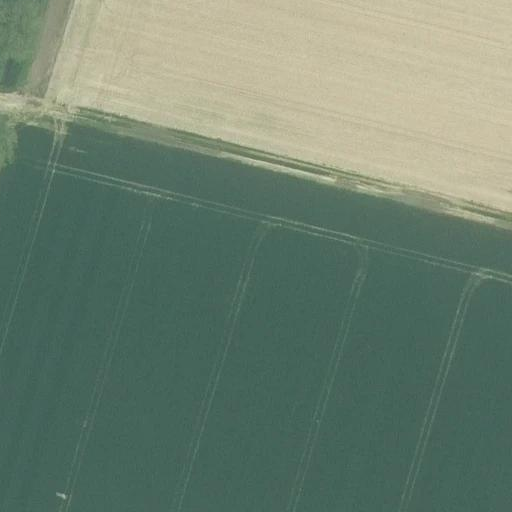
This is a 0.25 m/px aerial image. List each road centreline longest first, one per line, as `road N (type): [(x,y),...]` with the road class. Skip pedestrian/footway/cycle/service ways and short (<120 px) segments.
road 1 (track): [(0,98),(511,219)]
road 2 (track): [(0,194),(58,0)]
